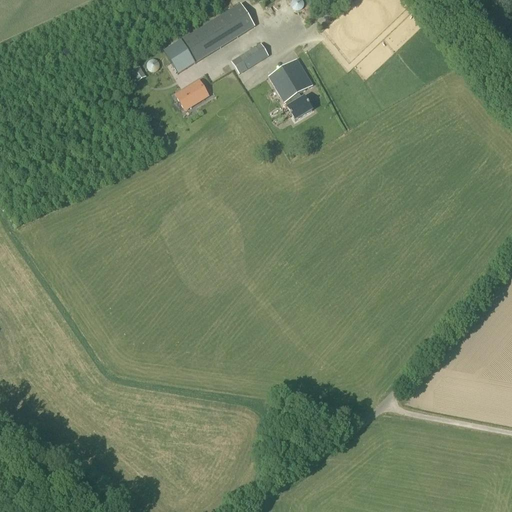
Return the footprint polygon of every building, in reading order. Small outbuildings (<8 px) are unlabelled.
[(194,65),(254,28),(240,6),(181,43),(194,65)] [(293,28),(301,34),(305,29),(297,23),(293,28)] [(313,27),(304,37),(314,46),(323,36),(313,27)] [(239,76),(268,58),(260,46),(231,64),(239,76)] [(291,66),(268,79),(269,80),(284,104),(288,101),(292,107),(287,110),(295,123),(312,113),(304,99),(300,102),(297,97),(306,91),(312,87),(297,62),(291,66)] [(230,81),(237,76),(231,67),(224,72),(230,81)] [(139,68),(131,73),(137,83),(145,78),(139,68)] [(199,83),(175,98),(184,114),(209,99),(199,83)]
